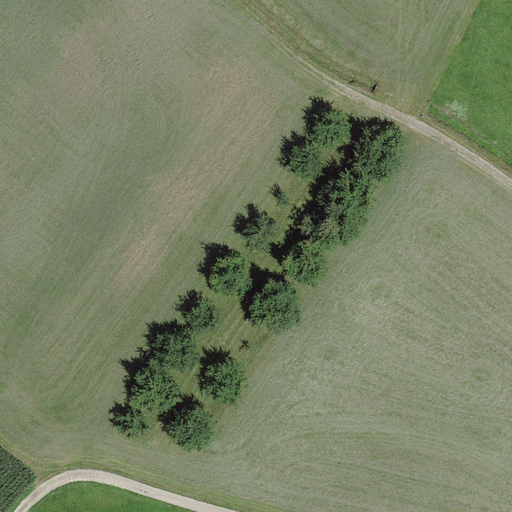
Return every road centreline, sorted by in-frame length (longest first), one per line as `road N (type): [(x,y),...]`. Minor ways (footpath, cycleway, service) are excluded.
road 1 (track): [(225,0),(323,80),(511,185)]
road 2 (track): [(26,511),(52,485),(97,476),(208,511)]
